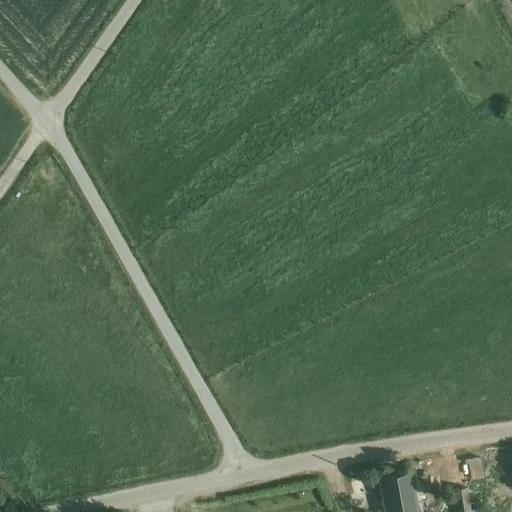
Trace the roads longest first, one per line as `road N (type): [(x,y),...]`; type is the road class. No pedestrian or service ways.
road 1 (unclassified): [(48,119),(250,476)]
road 2 (residential): [(250,476),(511,434)]
road 3 (residential): [(83,511),(250,476)]
road 4 (unclassified): [(48,119),(137,0)]
